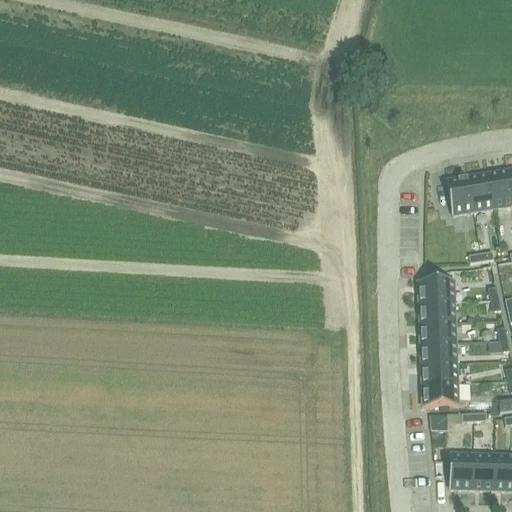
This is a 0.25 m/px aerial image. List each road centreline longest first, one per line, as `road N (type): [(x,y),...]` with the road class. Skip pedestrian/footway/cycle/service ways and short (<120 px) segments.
road 1 (track): [(363,511),(338,71),(356,0)]
road 2 (residential): [(511,139),(412,157),(386,182),(403,511)]
